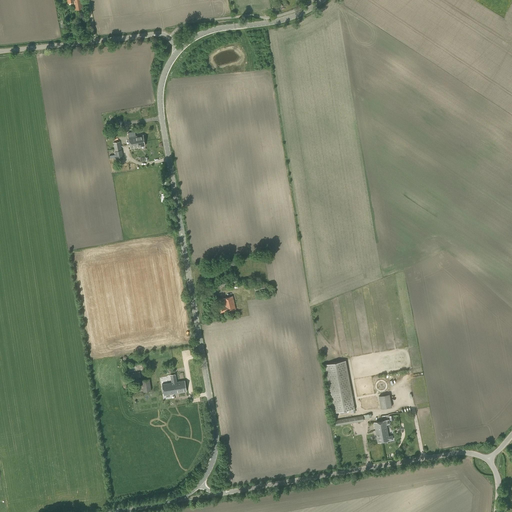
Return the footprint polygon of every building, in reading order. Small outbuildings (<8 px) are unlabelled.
[(67,0),(68,2),(74,1),(76,10),(82,9),(80,0),(67,0)] [(140,143),(144,142),(143,135),(133,137),(133,132),(128,133),(130,143),(136,142),(139,142),(140,143)] [(116,157),(123,156),(120,141),(118,142),(113,143),(116,157)] [(218,287),(237,283),(235,277),(217,282),(218,287)] [(264,288),(268,287),(267,282),(253,286),(254,291),(260,289),(263,288),(264,288)] [(226,311),(235,309),(232,296),(223,298),(225,306),(219,308),(220,312),(226,311)] [(352,409),(354,409),(346,361),(325,364),(334,413),(340,411),(346,410),(352,409)] [(176,381),(175,374),(170,375),(172,382),(162,384),(164,395),(186,391),(184,380),(176,381)] [(142,379),(143,392),(151,391),(149,378),(142,379)] [(381,409),(392,407),(389,394),(378,396),(381,409)] [(333,426),(364,421),(363,416),(333,421),(333,426)] [(385,420),(374,422),(378,442),(389,440),(393,439),(392,435),(388,436),(385,420)]
